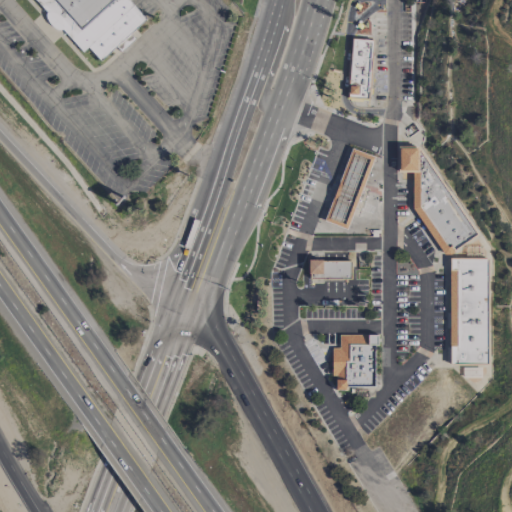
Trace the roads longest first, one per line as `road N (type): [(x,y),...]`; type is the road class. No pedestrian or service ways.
road 1 (motorway): [(186,305),(133,275),(0,123)]
road 2 (motorway): [(315,511),(215,327),(186,305)]
road 3 (secondary): [(248,88),(180,274),(186,305)]
road 4 (secondary): [(186,305),(207,281),(283,102)]
road 5 (secondary): [(106,511),(186,305)]
road 6 (motorway): [(117,373),(0,204)]
road 7 (motorway): [(0,279),(102,423)]
